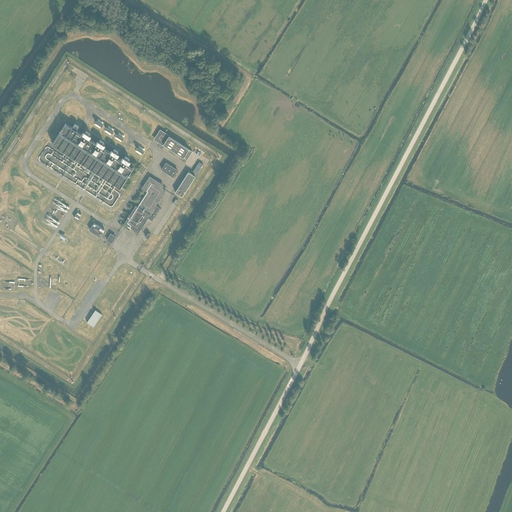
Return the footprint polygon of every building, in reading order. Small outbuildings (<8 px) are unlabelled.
[(98,118),(94,123),(101,128),(104,122),(98,118)] [(72,128),(72,127),(65,123),(52,144),(120,188),(133,167),(127,163),(129,161),(128,160),(129,159),(125,156),(125,158),(124,157),(122,160),(116,156),(118,153),(117,153),(118,152),(114,149),(113,150),(111,153),(102,147),(104,144),(103,144),(104,142),(100,140),(99,141),(97,144),(88,138),(90,135),(89,135),(90,133),(86,131),(85,132),(84,132),(83,135),(76,130),(79,126),(75,124),(72,128)] [(111,134),(115,129),(108,125),(105,130),(111,134)] [(189,149),(169,136),(169,135),(160,129),(154,139),(163,145),(163,144),(187,160),(192,152),(189,149)] [(118,131),(114,137),(121,142),(125,136),(118,131)] [(139,145),(135,150),(141,155),(146,149),(139,145)] [(54,168),(64,173),(68,165),(65,163),(67,160),(52,153),(49,160),(56,164),(54,168)] [(198,172),(204,163),(199,160),(193,170),(198,172)] [(173,177),(177,170),(166,162),(161,169),(173,177)] [(182,197),(195,176),(188,172),(175,192),(182,197)] [(160,208),(156,205),(166,190),(163,188),(164,188),(163,185),(159,183),(150,176),(142,188),(147,192),(137,206),(136,205),(124,223),(138,232),(148,218),(152,220),(160,208)] [(5,212),(0,223),(0,225),(7,228),(8,225),(7,224),(9,220),(9,221),(12,216),(5,212)] [(78,220),(82,215),(77,212),(73,218),(78,220)] [(100,237),(105,229),(94,222),(89,230),(100,237)] [(111,243),(116,237),(111,233),(106,240),(111,243)] [(7,287),(7,285),(14,288),(16,283),(6,280),(3,286),(7,287)] [(102,315),(95,310),(86,322),(93,327),(102,315)]
